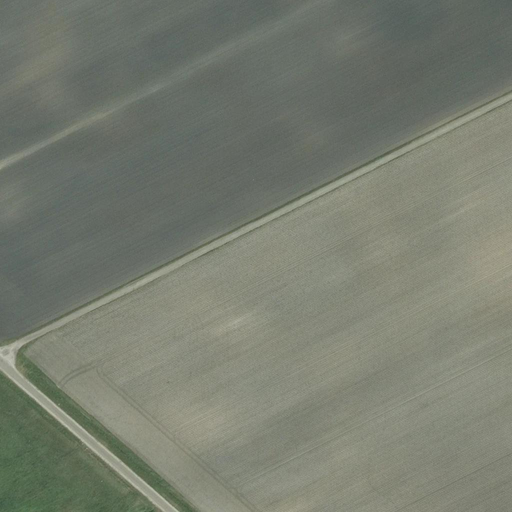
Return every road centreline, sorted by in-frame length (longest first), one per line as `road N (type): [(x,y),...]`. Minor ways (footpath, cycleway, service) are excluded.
road 1 (unclassified): [(0,353),(511,95)]
road 2 (unclassified): [(172,511),(0,360)]
